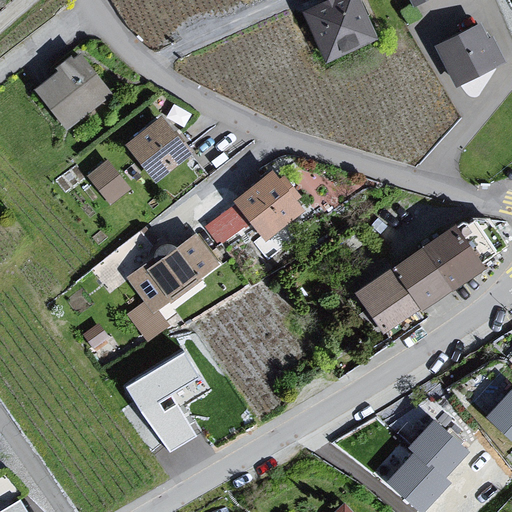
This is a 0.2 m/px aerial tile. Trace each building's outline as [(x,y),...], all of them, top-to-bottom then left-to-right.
[(356,0),(334,0),(299,16),(322,66),(376,42),(356,0)] [(406,0),(411,9),(428,0),(406,0)] [(478,25),(433,47),(454,90),(504,65),(491,38),(485,40),(478,25)] [(78,54),(31,92),(62,132),(112,96),(78,54)] [(157,115),(121,145),(149,183),(184,155),(157,115)] [(108,154),(86,171),(110,200),(131,183),(108,154)] [(269,172),(230,205),(264,240),(301,203),(280,178),(275,180),(269,172)] [(452,217),(355,285),(384,328),(482,260),(452,217)] [(140,262),(126,275),(149,314),(157,314),(169,303),(174,310),(198,294),(202,282),(218,269),(190,234),(143,267),(140,262)] [(180,347),(124,382),(168,450),(197,432),(170,390),(197,373),(180,347)] [(511,380),(485,410),(511,434),(511,380)] [(466,443),(431,413),(407,441),(411,445),(441,471),(466,443)] [(441,471),(411,445),(385,475),(420,506),(446,475),(441,471)] [(379,511),(359,492),(340,511),(379,511)] [(27,511),(18,496),(0,506),(0,511),(27,511)]
